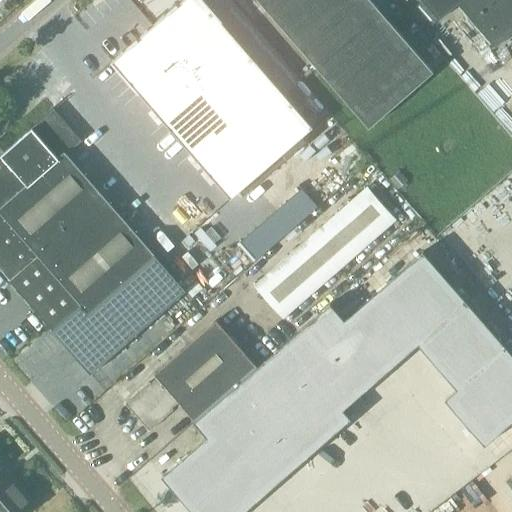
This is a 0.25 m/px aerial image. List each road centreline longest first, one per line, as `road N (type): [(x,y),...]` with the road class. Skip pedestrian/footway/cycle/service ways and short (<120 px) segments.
road 1 (unknown): [(49,4),(200,202)]
road 2 (unknown): [(394,511),(443,460),(446,424),(434,392),(391,351)]
road 3 (unclassified): [(116,511),(0,377)]
